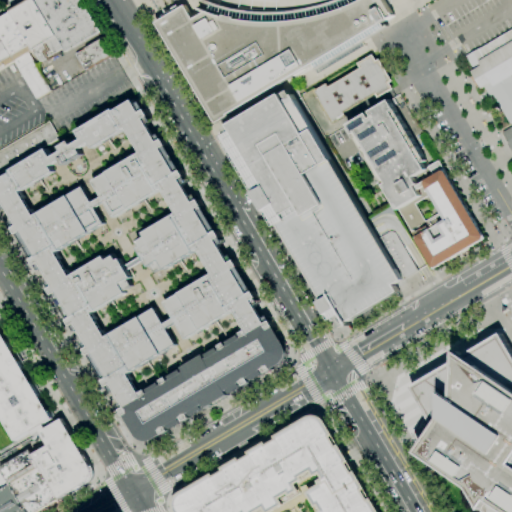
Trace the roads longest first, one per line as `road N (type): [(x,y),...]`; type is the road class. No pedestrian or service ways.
road 1 (tertiary): [(130,491),(0,274)]
road 2 (tertiary): [(113,0),(238,212)]
road 3 (residential): [(399,32),(511,217)]
road 4 (tertiary): [(238,212),(328,370)]
road 5 (tertiary): [(328,370),(414,511)]
road 6 (secondary): [(130,491),(270,405)]
